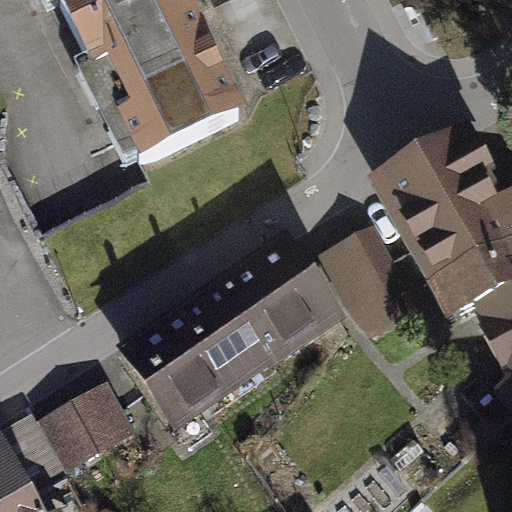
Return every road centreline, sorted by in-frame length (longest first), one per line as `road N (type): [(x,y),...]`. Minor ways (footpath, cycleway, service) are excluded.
road 1 (residential): [(0,400),(412,135)]
road 2 (residential): [(412,135),(338,0)]
